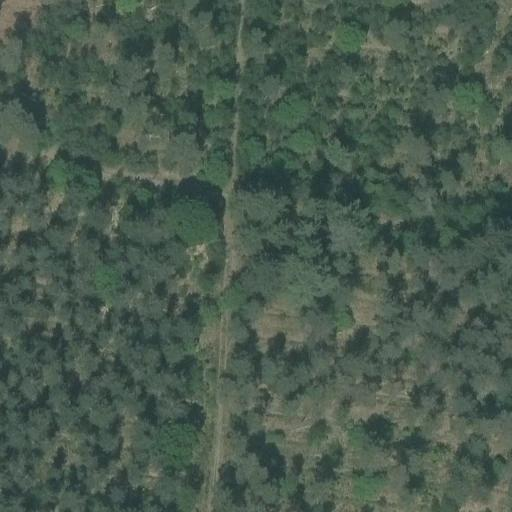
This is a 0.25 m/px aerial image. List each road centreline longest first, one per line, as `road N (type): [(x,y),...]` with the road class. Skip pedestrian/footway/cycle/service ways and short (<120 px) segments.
road 1 (track): [(511,248),(0,155)]
road 2 (track): [(223,364),(232,194)]
road 3 (track): [(209,511),(223,364)]
